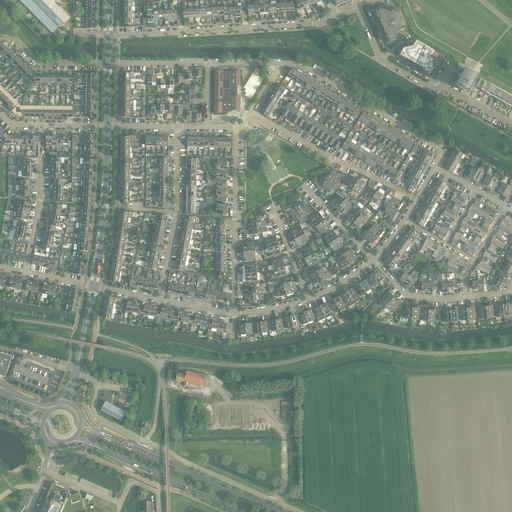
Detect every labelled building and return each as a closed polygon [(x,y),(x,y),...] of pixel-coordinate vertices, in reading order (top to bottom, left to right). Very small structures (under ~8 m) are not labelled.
[(19,0),(52,32),(51,33),(52,33),(58,27),(59,27),(61,25),(60,24),(62,22),(64,24),(70,18),(69,17),(69,18),(54,2),(55,0),(19,0)] [(305,7),(301,0),(296,2),(299,10),(305,7)] [(392,13),(383,9),(382,6),(373,10),(373,11),(375,16),(378,15),(388,39),(385,40),(388,46),(389,46),(397,42),(396,39),(399,30),(405,28),(398,10),(392,13)] [(413,46),(404,48),(401,47),(397,55),(397,56),(402,59),(403,56),(426,70),(425,72),(430,75),(431,75),(436,67),(433,65),(430,56),(434,50),(417,40),(413,46)] [(6,47),(0,53),(0,55),(1,54),(4,57),(10,51),(6,47)] [(10,51),(4,57),(7,60),(5,62),(6,63),(14,55),(10,51)] [(14,55),(6,63),(7,64),(9,62),(12,65),(17,59),(14,55)] [(17,59),(12,65),(14,67),(12,69),(14,70),(21,63),(17,59)] [(21,63),(14,70),(15,72),(17,70),(19,72),(25,67),(21,63)] [(25,67),(19,72),(22,75),(20,77),(21,78),(29,71),(25,67)] [(193,71),(193,80),(197,80),(197,77),(202,77),(202,68),(196,68),(196,71),(193,71)] [(256,68),(244,88),(246,89),(244,92),(246,93),(245,96),(251,100),(265,77),(261,74),(263,72),(256,68)] [(287,76),(286,79),(289,81),(291,78),(292,79),(297,71),(292,68),(287,76)] [(459,78),(457,81),(455,85),(469,92),(470,91),(473,93),(476,87),(481,78),(478,77),(478,75),(472,73),(472,72),(472,71),(471,71),(470,71),(465,68),(464,69),(463,71),(462,70),(461,70),(460,70),(460,71),(459,71),(458,71),(458,72),(457,73),(457,74),(457,75),(457,76),(458,77),(459,78)] [(152,85),(157,85),(157,76),(154,76),(154,69),(148,69),(148,82),(152,82),(152,85)] [(226,115),(230,112),(230,111),(241,111),(241,96),(237,96),(237,85),(241,85),(241,71),(232,71),(223,71),(223,70),(214,70),(214,113),(215,113),(215,115),(226,115)] [(29,71),(21,78),(22,79),(24,78),(27,80),(33,75),(29,71)] [(184,74),(184,83),(188,83),(188,80),(193,80),(193,71),(187,71),(187,74),(184,74)] [(297,71),(292,79),(296,82),(302,73),(299,72),(297,71)] [(302,73),(296,82),(301,85),(306,77),(304,76),(304,75),(302,73)] [(175,76),(175,86),(179,86),(179,83),(184,83),(184,74),(178,74),(178,77),(175,76)] [(157,76),(157,85),(161,85),(161,88),(166,89),(166,79),(163,79),(163,76),(157,76)] [(169,79),(166,79),(166,89),(170,89),(175,89),(175,86),(175,76),(169,76),(169,79)] [(306,77),(301,85),(306,88),(311,80),(306,77)] [(476,87),(481,90),(486,81),(485,81),(484,80),(483,79),(481,79),(481,78),(476,87)] [(311,80),(306,88),(310,90),(315,82),(311,80)] [(486,81),(481,90),(487,92),(491,84),(490,84),(490,83),(488,82),(487,82),(486,81)] [(315,82),(310,90),(315,93),(320,85),(315,82)] [(274,86),(273,88),(283,94),(286,89),(277,84),(275,87),(274,86)] [(491,84),(487,92),(492,95),(496,87),(495,86),(493,85),(492,84),(491,84)] [(320,85),(315,93),(320,96),(324,88),(320,85)] [(189,91),(189,95),(196,95),(196,92),(199,92),(199,86),(187,86),(186,89),(186,91),(189,91)] [(496,87),(492,95),(497,98),(502,90),(501,89),(500,89),(498,88),(497,87),(496,87)] [(273,90),(271,93),(280,98),(283,94),(273,88),(272,90),(273,90)] [(320,96),(324,99),(329,91),(324,88),(320,96)] [(502,90),(497,98),(502,101),(507,93),(506,92),(505,92),(504,91),(502,90)] [(329,91),(324,99),(329,102),(334,94),(329,91)] [(7,92),(0,98),(0,100),(3,103),(13,94),(11,93),(9,95),(7,92)] [(268,95),(267,97),(277,103),(280,98),(271,93),(269,96),(268,95)] [(507,93),(502,101),(508,104),(511,96),(511,95),(511,94),(509,93),(508,93),(507,93)] [(13,94),(3,103),(7,107),(14,100),(12,97),(14,95),(13,94)] [(334,94),(329,102),(333,105),(338,97),(334,94)] [(196,95),(189,95),(189,100),(186,100),(186,102),(186,104),(198,105),(199,98),(196,98),(196,95)] [(267,99),(265,102),(274,108),(277,103),(267,97),(266,99),(267,99)] [(338,97),(333,105),(338,107),(343,99),(338,97)] [(343,99),(338,107),(343,110),(348,102),(343,99)] [(14,100),(7,107),(11,111),(18,104),(20,102),(19,101),(17,102),(14,100)] [(156,105),(156,114),(162,114),(162,111),(165,111),(166,102),(161,102),(161,105),(156,105)] [(166,102),(165,111),(169,111),(168,114),(174,114),(174,105),(170,105),(170,102),(166,102)] [(263,105),(262,106),(271,112),(274,108),(265,102),(264,105),(263,105)] [(348,102),(343,110),(347,113),(353,104),(350,103),(349,103),(348,102)] [(18,104),(11,111),(15,115),(15,114),(18,115),(18,116),(23,116),(23,106),(20,106),(18,104)] [(153,114),(156,114),(156,105),(152,104),(152,107),(147,107),(147,117),(153,117),(153,114)] [(281,115),(286,118),(293,107),(291,105),(290,106),(288,104),(285,109),(282,113),(281,115)] [(353,104),(347,113),(352,116),(357,108),(355,107),(355,106),(353,104)] [(183,105),(174,105),(174,114),(177,114),(177,117),(183,117),(183,108),(183,105)] [(271,112),(262,106),(261,108),(262,109),(260,112),(268,117),(271,112)] [(293,107),(286,118),(292,121),(298,111),(297,110),(299,108),(295,106),(294,107),(293,107)] [(183,108),(183,117),(186,117),(186,120),(192,120),(192,111),(188,111),(188,108),(183,108)] [(357,108),(352,116),(357,119),(362,111),(357,108)] [(298,111),(292,121),(292,122),(292,123),(294,124),(295,124),(295,123),(297,124),(304,113),(303,113),(304,111),(302,110),(301,109),(300,109),(300,110),(299,110),(299,111),(298,111)] [(192,111),(192,120),(195,120),(195,123),(201,123),(202,114),(197,114),(197,111),(192,111)] [(358,120),(363,123),(368,115),(363,112),(358,120)] [(304,113),(297,124),(302,127),(308,117),(306,115),(304,113)] [(368,115),(363,123),(368,126),(373,117),(370,115),(370,116),(368,115)] [(308,117),(302,127),(307,131),(314,119),(311,118),(308,117)] [(373,117),(368,126),(366,128),(371,131),(377,120),(375,119),(376,119),(373,117)] [(314,119),(307,131),(312,134),(319,123),(316,122),(317,121),(314,119)] [(377,120),(371,131),(376,133),(377,131),(382,123),(377,120)] [(319,123),(312,134),(317,137),(324,126),(321,124),(321,125),(319,123)] [(382,123),(377,131),(382,134),(386,126),(382,123)] [(324,126),(317,137),(322,140),(329,129),(326,128),(327,127),(324,126)] [(386,126),(382,134),(386,137),(391,129),(386,126)] [(329,129),(322,140),(327,143),(334,132),(332,130),(331,131),(329,129)] [(391,129),(386,137),(391,140),(396,132),(391,129)] [(334,132),(327,143),(332,146),(339,136),(337,134),(337,133),(334,132)] [(396,132),(391,140),(395,143),(400,135),(396,132)] [(339,136),(332,146),(338,150),(346,136),(341,133),(339,136)] [(400,135),(395,143),(400,145),(405,137),(400,135)] [(62,136),(62,146),(68,146),(68,147),(71,147),(71,141),(68,141),(68,136),(62,136)] [(349,136),(342,147),(346,150),(351,142),(353,139),(349,136)] [(405,137),(400,145),(405,148),(409,140),(405,137)] [(409,140),(405,148),(409,151),(414,143),(409,140)] [(351,142),(346,150),(348,151),(348,152),(351,154),(356,145),(351,142)] [(357,142),(356,145),(351,154),(353,155),(354,155),(356,156),(362,145),(357,142)] [(362,145),(356,156),(360,159),(365,151),(367,148),(362,145)] [(422,155),(430,159),(433,155),(422,149),(420,154),(422,155)] [(455,149),(453,154),(461,159),(463,154),(455,149)] [(365,151),(360,159),(365,161),(370,153),(365,151)] [(371,151),(370,153),(365,161),(369,164),(376,154),(371,151)] [(376,154),(369,164),(374,167),(380,157),(376,154)] [(451,156),(449,158),(458,163),(461,159),(453,154),(451,156)] [(422,155),(419,160),(428,165),(430,162),(429,161),(430,159),(422,155)] [(19,166),(22,166),(32,166),(32,160),(28,160),(28,157),(19,157),(19,166)] [(380,157),(374,167),(379,170),(384,162),(385,160),(380,157)] [(448,161),(447,163),(455,168),(458,163),(449,158),(448,161)] [(216,169),(218,169),(227,171),(228,168),(226,168),(227,162),(218,160),(216,169)] [(419,160),(417,164),(425,169),(426,167),(427,167),(428,165),(419,160)] [(384,162),(379,170),(383,173),(388,165),(384,162)] [(414,163),(411,167),(414,169),(422,174),(425,169),(417,164),(414,163)] [(455,168),(447,163),(445,168),(453,173),(455,168)] [(388,165),(383,173),(388,176),(393,168),(388,165)] [(469,176),(473,178),(478,169),(471,165),(464,178),(467,180),(469,176)] [(393,168),(388,176),(393,179),(398,171),(393,168)] [(216,178),(218,178),(227,180),(228,177),(226,177),(227,171),(218,169),(216,178)] [(414,169),(411,174),(420,178),(422,174),(414,169)] [(478,169),(473,178),(477,180),(475,184),(479,186),(486,173),(478,169)] [(20,177),(20,180),(26,180),(26,177),(31,177),(31,171),(21,171),(18,171),(18,176),(19,177),(20,177)] [(327,173),(324,177),(331,182),(336,174),(332,171),(329,175),(327,173)] [(486,173),(479,186),(482,188),(484,184),(488,187),(493,177),(486,173)] [(336,174),(331,182),(338,187),(341,183),(338,181),(341,178),(336,174)] [(411,174),(409,178),(417,183),(420,178),(411,174)] [(351,175),(348,180),(355,185),(358,180),(351,175)] [(331,182),(324,177),(321,180),(324,182),(321,186),(325,189),(331,182)] [(493,177),(488,187),(492,189),(490,192),(493,194),(500,181),(493,177)] [(216,187),(218,187),(227,189),(228,186),(226,186),(227,180),(218,178),(216,187)] [(409,178),(406,183),(414,188),(417,183),(409,178)] [(439,179),(436,184),(444,189),(447,184),(439,179)] [(348,180),(345,185),(349,187),(347,190),(349,191),(351,193),(352,190),(355,185),(348,180)] [(358,180),(355,185),(363,189),(366,184),(358,180)] [(500,181),(493,194),(497,196),(499,193),(503,195),(508,185),(500,181)] [(331,182),(325,189),(330,193),(333,189),(335,191),(338,187),(331,182)] [(414,188),(406,183),(403,188),(412,193),(414,188)] [(434,186),(432,188),(441,193),(444,189),(436,184),(435,186),(434,186)] [(355,185),(352,190),(360,194),(363,189),(355,185)] [(511,187),(508,185),(503,195),(506,197),(504,200),(508,202),(511,195),(511,187)] [(369,186),(366,191),(374,196),(377,191),(369,186)] [(216,196),(218,196),(227,198),(228,195),(226,194),(227,189),(218,187),(216,196)] [(432,191),(431,193),(439,198),(441,193),(432,188),(431,191),(432,191)] [(374,196),(366,191),(363,196),(371,201),(374,196)] [(377,191),(374,196),(382,201),(385,196),(377,191)] [(454,193),(452,197),(464,203),(466,199),(465,199),(467,195),(462,192),(460,196),(454,193)] [(431,193),(428,198),(436,203),(439,198),(431,193)] [(338,194),(334,198),(341,204),(345,200),(338,194)] [(121,196),(120,196),(120,202),(124,202),(123,205),(127,205),(127,202),(130,202),(130,196),(121,196)] [(216,204),(218,205),(227,207),(228,204),(226,203),(227,198),(218,196),(216,204)] [(374,196),(371,201),(379,206),(382,201),(374,196)] [(384,202),(388,204),(393,207),(398,199),(393,196),(391,200),(387,198),(384,202)] [(91,197),(81,197),(81,203),(85,203),(85,205),(91,205),(91,197)] [(464,203),(452,197),(451,200),(456,203),(454,207),(459,210),(461,207),(462,207),(464,203)] [(341,204),(334,198),(330,203),(337,209),(341,204)] [(428,198),(425,203),(433,207),(436,203),(428,198)] [(398,199),(393,207),(398,210),(403,202),(398,199)] [(345,200),(341,204),(348,210),(352,206),(345,200)] [(473,203),(471,207),(482,213),(484,210),(479,207),(482,203),(476,200),(474,204),(473,203)] [(298,202),(294,205),(299,212),(306,207),(303,202),(299,205),(298,202)] [(425,203),(423,208),(431,212),(433,207),(425,203)] [(341,204),(337,209),(344,215),(348,210),(341,204)] [(393,207),(388,204),(383,212),(388,215),(393,207)] [(85,207),(81,207),(80,212),(90,213),(90,206),(91,205),(85,205),(85,206),(85,207)] [(213,212),(212,215),(220,217),(220,215),(227,217),(227,213),(226,212),(227,207),(218,205),(216,213),(213,212)] [(290,207),(287,209),(288,212),(291,217),(299,212),(294,205),(290,207)] [(306,207),(299,212),(303,219),(307,217),(306,214),(309,212),(306,207)] [(393,207),(388,215),(393,218),(398,210),(393,207)] [(446,208),(444,211),(456,218),(458,214),(457,214),(459,210),(454,207),(451,211),(446,208)] [(470,211),(468,215),(473,218),(476,214),(481,217),(482,213),(471,207),(469,211),(470,211)] [(354,208),(351,213),(358,219),(364,211),(361,208),(358,211),(354,208)] [(423,208),(420,212),(428,217),(431,212),(423,208)] [(484,210),(482,213),(494,220),(496,216),(495,216),(497,212),(492,209),(489,213),(484,210)] [(364,211),(358,219),(365,225),(368,220),(365,217),(368,214),(364,211)] [(456,218),(444,211),(442,215),(448,218),(445,222),(451,225),(453,221),(454,222),(456,218)] [(299,212),(291,217),(287,219),(289,222),(292,219),(294,222),(298,219),(299,222),(303,219),(299,212)] [(420,212),(417,217),(426,222),(428,217),(420,212)] [(319,213),(315,216),(320,224),(325,220),(319,213)] [(358,219),(351,213),(347,217),(354,223),(358,219)] [(482,213),(481,217),(486,220),(483,224),(489,227),(491,223),(492,224),(494,220),(482,213)] [(465,218),(463,222),(474,228),(476,225),(471,222),(473,218),(468,215),(466,218),(465,218)] [(320,224),(315,216),(310,220),(316,227),(320,224)] [(13,226),(16,226),(26,228),(27,223),(22,222),(22,219),(16,217),(15,220),(14,220),(14,221),(13,226)] [(426,222),(417,217),(415,222),(423,227),(426,222)] [(503,220),(501,224),(511,229),(511,224),(509,223),(511,220),(506,217),(504,220),(503,220)] [(247,224),(248,230),(257,228),(256,219),(251,220),(252,223),(247,224)] [(260,219),(256,219),(257,228),(266,226),(265,221),(261,221),(260,219)] [(358,219),(354,223),(361,229),(365,225),(358,219)] [(325,220),(320,224),(326,231),(330,227),(325,220)] [(437,222),(435,226),(448,233),(450,229),(449,228),(451,225),(445,222),(443,225),(437,222)] [(461,226),(460,229),(465,233),(467,229),(472,231),(474,228),(463,222),(460,225),(461,226)] [(376,223),(370,230),(374,233),(380,226),(376,223)] [(320,224),(316,227),(321,234),(326,231),(320,224)] [(476,225),(474,228),(486,235),(488,231),(487,230),(489,227),(483,224),(481,228),(476,225)] [(500,228),(498,231),(503,235),(505,231),(511,235),(511,233),(511,229),(501,224),(498,227),(500,228)] [(266,226),(257,228),(259,236),(259,239),(264,238),(264,236),(263,233),(267,232),(266,226)] [(301,226),(295,228),(300,237),(305,234),(301,226)] [(380,226),(374,233),(378,237),(384,230),(380,226)] [(448,233),(435,226),(433,229),(439,233),(437,236),(443,240),(445,236),(446,236),(448,233)] [(257,228),(248,230),(249,235),(254,234),(255,237),(259,236),(257,228)] [(290,231),(295,239),(300,237),(295,228),(290,231)] [(411,228),(408,232),(415,238),(419,233),(411,228)] [(474,228),(472,231),(478,234),(475,238),(481,241),(483,238),(484,238),(486,235),(474,228)] [(457,232),(454,236),(466,243),(468,239),(463,237),(465,233),(460,229),(458,233),(457,232)] [(333,230),(328,234),(334,241),(338,238),(333,230)] [(364,236),(368,240),(374,233),(370,230),(364,236)] [(10,231),(9,239),(13,240),(20,241),(20,238),(24,239),(25,233),(16,232),(12,231),(10,231)] [(495,234),(492,238),(504,245),(506,241),(501,239),(503,235),(498,231),(496,235),(495,234)] [(408,232),(404,236),(412,242),(415,238),(408,232)] [(374,233),(368,240),(372,244),(378,237),(374,233)] [(305,234),(300,237),(304,245),(309,242),(305,234)] [(334,241),(328,234),(323,237),(329,245),(334,241)] [(404,236),(401,241),(409,246),(412,242),(404,236)] [(466,243),(454,236),(452,240),(453,241),(451,244),(457,247),(459,243),(464,246),(466,243)] [(300,237),(295,239),(299,247),(304,245),(300,237)] [(338,238),(334,241),(339,248),(344,245),(338,238)] [(427,247),(431,249),(434,243),(430,241),(431,240),(427,238),(420,250),(424,252),(427,247)] [(468,239),(466,243),(478,249),(480,245),(479,245),(481,241),(475,238),(473,242),(468,239)] [(491,243),(489,246),(495,249),(497,246),(503,249),(505,245),(504,245),(492,238),(490,242),(491,243)] [(334,241),(329,245),(335,252),(339,248),(334,241)] [(401,241),(398,245),(406,251),(409,246),(401,241)] [(434,243),(431,249),(435,251),(432,256),(435,258),(442,246),(438,244),(438,245),(434,243)] [(466,243),(464,246),(469,249),(467,253),(473,256),(475,253),(476,253),(478,249),(466,243)] [(311,245),(306,248),(310,256),(315,254),(311,245)] [(398,245),(395,249),(402,255),(406,251),(398,245)] [(435,258),(435,259),(439,261),(442,255),(446,257),(449,252),(445,250),(446,249),(442,246),(435,258)] [(486,249),(484,253),(497,260),(499,256),(493,253),(495,249),(489,246),(487,250),(486,249)] [(300,249),(297,251),(299,253),(301,252),(305,259),(310,256),(306,248),(300,251),(300,249)] [(345,249),(342,252),(347,259),(354,253),(351,249),(347,251),(345,249)] [(393,251),(391,253),(399,259),(402,255),(395,249),(393,251)] [(34,252),(32,265),(37,266),(39,256),(40,253),(34,252)] [(336,260),(340,264),(347,259),(342,252),(338,254),(340,257),(336,260)] [(449,252),(446,257),(450,259),(447,265),(450,267),(457,255),(453,253),(452,254),(449,252)] [(354,253),(347,259),(352,266),(356,263),(354,260),(358,258),(354,253)] [(390,256),(388,258),(396,264),(399,259),(391,253),(389,256),(390,256)] [(483,257),(481,261),(487,264),(489,260),(495,264),(497,260),(484,253),(482,257),(483,257)] [(315,254),(310,256),(314,264),(319,262),(315,254)] [(457,255),(450,267),(453,268),(456,263),(460,265),(463,260),(460,258),(460,257),(457,255)] [(310,256),(305,259),(308,266),(309,267),(314,264),(310,256)] [(50,258),(48,268),(54,269),(54,265),(57,265),(59,259),(56,258),(55,259),(50,258)] [(396,264),(388,258),(385,263),(388,265),(386,267),(392,271),(395,267),(394,266),(396,264)] [(272,265),(269,267),(270,271),(274,270),(279,268),(277,259),(271,261),(272,265)] [(347,259),(340,264),(343,269),(347,266),(348,268),(352,266),(347,259)] [(463,260),(460,265),(464,267),(460,274),(464,276),(471,263),(467,261),(467,262),(463,260)] [(487,264),(481,261),(479,264),(478,264),(476,268),(489,275),(491,271),(485,267),(487,264)] [(501,269),(499,271),(505,275),(507,272),(511,275),(511,273),(511,268),(506,265),(504,270),(501,269)] [(285,267),(279,268),(282,277),(287,275),(286,270),(289,270),(288,266),(285,267)] [(319,266),(316,268),(320,276),(328,272),(325,266),(321,269),(320,266),(319,266)] [(223,276),(226,276),(226,273),(226,271),(216,270),(216,269),(215,269),(215,268),(213,268),(213,270),(215,271),(215,273),(213,275),(212,277),(215,278),(222,278),(223,276)] [(274,270),(270,271),(271,275),(275,274),(276,278),(282,277),(279,268),(274,270)] [(309,275),(312,280),(320,276),(316,268),(315,268),(312,270),(313,273),(309,275)] [(405,268),(400,274),(403,275),(400,279),(404,283),(410,276),(405,272),(407,270),(405,268)] [(375,273),(372,275),(379,283),(383,279),(385,278),(385,277),(382,273),(381,274),(377,269),(374,272),(375,273)] [(499,275),(496,279),(506,285),(508,280),(504,277),(505,275),(499,271),(498,274),(499,275)] [(328,272),(320,276),(324,284),(328,281),(326,279),(330,277),(328,272)] [(410,276),(404,283),(409,286),(411,283),(413,285),(418,278),(411,273),(410,276)] [(368,277),(366,279),(372,288),(374,286),(379,283),(372,275),(369,278),(368,277)] [(320,276),(312,280),(314,285),(318,283),(320,286),(324,284),(320,276)] [(483,280),(478,280),(479,289),(484,288),(484,285),(487,284),(486,276),(483,277),(483,280)] [(7,280),(6,288),(9,288),(9,287),(14,288),(16,279),(11,278),(10,280),(7,280)] [(472,278),(469,278),(470,285),(473,285),(473,286),(473,290),(479,289),(478,280),(478,278),(472,278)] [(16,279),(14,288),(19,289),(19,290),(22,291),(24,283),(21,282),(22,280),(16,279)] [(363,282),(360,284),(366,292),(371,289),(372,288),(366,279),(362,281),(363,282)] [(420,279),(419,286),(422,286),(421,291),(427,292),(428,281),(423,280),(423,279),(420,279)] [(506,285),(496,279),(493,284),(491,286),(494,288),(497,290),(498,287),(503,290),(506,285)] [(284,284),(283,284),(285,289),(294,287),(292,281),(288,282),(287,281),(287,280),(283,281),(283,282),(284,284)] [(453,281),(447,281),(449,292),(454,292),(454,287),(457,286),(456,280),(453,280),(453,281)] [(24,283),(22,291),(25,292),(26,290),(31,291),(33,282),(27,281),(27,284),(24,283)] [(428,281),(427,292),(433,293),(433,289),(438,290),(438,281),(437,281),(434,281),(434,282),(428,281)] [(439,281),(438,281),(438,290),(443,289),(443,293),(449,292),(447,281),(442,282),(442,281),(439,281)] [(33,282),(31,291),(36,292),(36,294),(39,294),(40,286),(38,286),(38,283),(33,282)] [(49,285),(47,294),(52,295),(52,297),(55,297),(58,284),(55,283),(55,285),(52,285),(52,286),(49,285)] [(40,286),(39,294),(42,295),(42,293),(47,294),(49,285),(44,284),(43,287),(40,286)] [(357,285),(353,288),(360,297),(361,296),(366,292),(360,284),(357,286),(357,285)] [(294,287),(285,289),(286,295),(295,292),(294,287)] [(351,291),(348,293),(354,304),(359,301),(358,298),(360,297),(353,288),(350,290),(351,291)] [(285,289),(276,292),(278,297),(286,295),(285,289)] [(380,300),(386,306),(393,299),(391,296),(394,293),(391,289),(380,300)] [(223,292),(221,302),(224,302),(224,303),(227,303),(227,300),(231,301),(232,294),(223,292)] [(344,294),(341,295),(346,305),(348,304),(350,307),(354,304),(348,293),(345,295),(344,294)] [(262,294),(253,295),(254,304),(260,303),(260,300),(263,300),(262,294)] [(253,295),(244,296),(245,302),(249,301),(250,304),(254,304),(253,295)] [(338,299),(335,300),(339,309),(341,312),(346,309),(344,306),(346,305),(341,295),(337,297),(338,299)] [(393,299),(386,306),(392,312),(402,302),(399,299),(396,302),(393,299)] [(331,301),(327,302),(332,313),(334,312),(339,309),(335,300),(331,302),(331,301)] [(507,305),(503,306),(504,316),(511,315),(511,311),(511,301),(506,301),(507,305)] [(134,302),(132,312),(137,313),(140,314),(142,307),(139,306),(139,303),(137,303),(137,302),(134,302)] [(324,305),(321,307),(326,318),(333,315),(332,313),(327,302),(324,304),(324,305)] [(490,307),(486,307),(487,318),(496,317),(494,302),(490,303),(490,307)] [(498,302),(494,302),(496,317),(504,316),(503,306),(499,306),(498,302)] [(403,318),(412,319),(413,309),(409,308),(409,304),(405,303),(403,318)] [(142,307),(140,314),(143,315),(143,317),(148,318),(148,315),(149,315),(151,305),(147,304),(147,305),(145,305),(144,307),(142,307)] [(471,309),(467,309),(468,320),(477,319),(475,304),(471,305),(471,309)] [(487,318),(486,307),(482,308),(482,304),(477,304),(479,319),(487,318)] [(151,305),(149,315),(148,318),(149,318),(153,319),(154,319),(154,317),(157,317),(159,310),(156,309),(156,307),(154,306),(151,305)] [(413,309),(412,319),(420,320),(422,306),(417,305),(417,309),(413,309)] [(422,306),(420,320),(428,321),(429,311),(425,310),(426,306),(422,306)] [(455,311),(450,311),(452,322),(460,321),(458,306),(454,306),(455,311)] [(463,306),(458,306),(460,321),(468,320),(467,309),(463,310),(463,306)] [(326,318),(321,307),(318,308),(317,307),(314,309),(316,314),(315,314),(319,321),(326,318)] [(429,311),(428,321),(437,322),(438,308),(434,307),(434,311),(429,311)] [(452,322),(450,311),(446,311),(446,307),(442,308),(443,318),(443,321),(443,322),(452,322)] [(159,310),(157,317),(160,318),(161,318),(166,319),(168,309),(165,308),(164,308),(162,308),(162,311),(159,310)] [(168,309),(166,319),(171,320),(174,321),(176,313),(173,313),(174,310),(171,310),(171,309),(168,309)] [(308,312),(305,313),(308,322),(316,320),(314,314),(313,315),(312,309),(308,311),(308,312)] [(176,313),(174,321),(178,321),(183,322),(185,312),(182,311),(181,312),(179,311),(179,314),(176,313)] [(185,312),(183,322),(188,323),(188,324),(191,324),(193,317),(190,316),(191,314),(188,313),(185,312)] [(301,313),(297,314),(299,320),(301,319),(303,324),(308,322),(305,313),(301,314),(301,313)] [(294,316),(290,317),(293,327),(298,326),(301,325),(299,320),(297,314),(294,315),(294,316)] [(193,317),(191,324),(195,325),(200,326),(202,315),(199,315),(196,315),(196,317),(193,317)] [(202,315),(200,326),(206,327),(205,327),(209,328),(210,320),(207,320),(208,317),(205,317),(206,316),(202,315)] [(287,317),(283,318),(284,324),(285,329),(293,327),(290,317),(287,318),(287,317)] [(210,320),(209,328),(212,328),(217,329),(219,319),(216,318),(216,319),(213,318),(213,321),(210,320)] [(279,320),(276,321),(278,330),(283,329),(285,329),(284,324),(283,318),(279,319),(279,320)] [(219,319),(217,329),(223,330),(226,331),(227,324),(224,323),(225,320),(223,320),(223,319),(219,319)] [(272,320),(268,321),(269,327),(271,336),(271,335),(273,335),(274,334),(273,331),(278,330),(276,321),(272,321),(272,320)] [(265,323),(261,323),(262,333),(268,332),(267,327),(269,327),(268,321),(264,321),(265,323)] [(249,324),(246,324),(246,334),(252,334),(254,334),(254,328),(253,322),(249,323),(249,324)] [(257,322),(253,322),(254,328),(254,334),(256,333),(262,333),(261,323),(257,323),(257,322)] [(242,323),(238,323),(239,334),(241,334),(241,337),(246,337),(246,334),(246,324),(242,324),(242,323)] [(11,355),(0,352),(0,375),(4,377),(6,371),(11,372),(9,377),(46,392),(54,373),(31,364),(33,360),(23,356),(21,360),(16,358),(14,363),(9,361),(11,355)] [(184,385),(184,387),(185,387),(186,386),(188,386),(188,382),(204,385),(206,375),(187,371),(186,374),(178,373),(176,380),(185,382),(184,385)] [(210,389),(197,390),(199,428),(281,425),(280,406),(275,397),(263,397),(263,389),(238,390),(237,380),(216,380),(210,389)] [(101,410),(121,421),(126,412),(113,405),(111,410),(108,408),(110,403),(106,401),(101,410)] [(68,493),(66,492),(67,489),(64,488),(65,487),(56,484),(53,483),(40,511),(75,511),(85,508),(79,492),(72,495),(70,499),(67,498),(70,490),(69,490),(68,493)]
